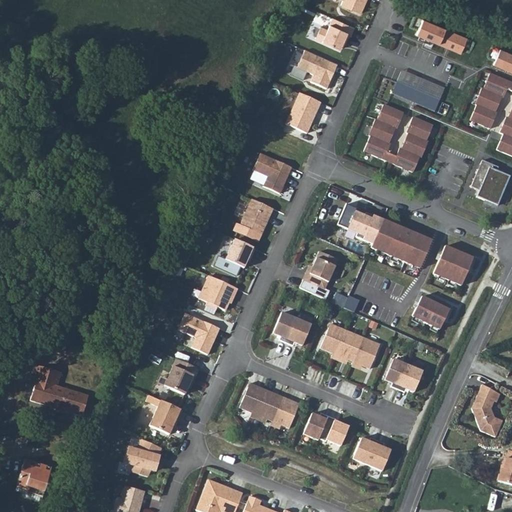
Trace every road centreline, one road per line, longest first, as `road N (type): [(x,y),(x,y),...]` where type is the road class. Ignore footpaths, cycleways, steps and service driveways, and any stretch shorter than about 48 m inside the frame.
road 1 (residential): [(404,511),(511,268)]
road 2 (residential): [(233,360),(320,165)]
road 3 (residential): [(320,165),(511,244)]
road 4 (residential): [(390,0),(320,165)]
road 5 (residential): [(233,360),(388,421)]
road 6 (residential): [(187,455),(331,511)]
